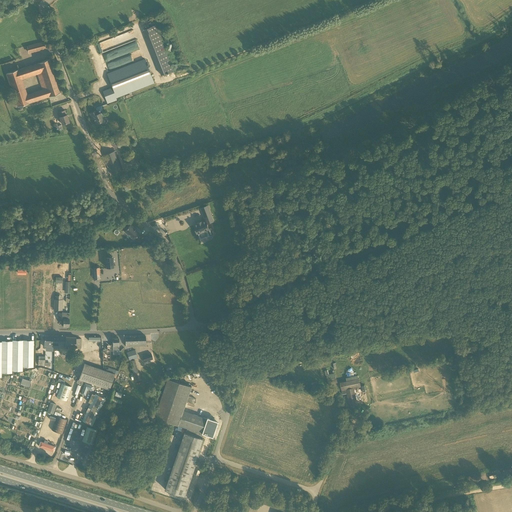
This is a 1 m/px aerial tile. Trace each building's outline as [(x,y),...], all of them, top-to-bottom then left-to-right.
[(144,30),(146,35),(158,31),(155,25),(144,30)] [(27,45),(29,53),(46,49),(44,41),(27,45)] [(95,46),(99,54),(107,50),(103,42),(95,46)] [(105,62),(123,54),(123,53),(121,48),(115,51),(114,50),(102,54),(105,62)] [(18,107),(61,93),(50,59),(38,63),(24,68),(18,70),(7,73),(6,74),(18,107)] [(103,91),(107,101),(108,104),(115,101),(114,98),(154,83),(144,59),(107,74),(112,87),(103,91)] [(170,63),(158,67),(162,75),(173,71),(170,63)] [(96,124),(101,122),(101,123),(102,124),(104,124),(105,124),(106,123),(107,122),(107,121),(107,120),(106,119),(105,118),(104,118),(103,118),(100,112),(103,111),(101,106),(96,108),(97,110),(90,113),(93,120),(94,119),(96,124)] [(57,113),(61,125),(69,122),(67,115),(66,115),(65,110),(57,113)] [(110,175),(118,173),(121,172),(120,169),(123,168),(122,164),(116,167),(112,155),(104,158),(110,175)] [(282,168),(284,175),(293,172),(291,165),(282,168)] [(140,184),(139,181),(137,178),(123,185),(126,191),(140,184)] [(198,234),(200,239),(210,236),(207,230),(209,229),(207,224),(213,222),(209,210),(202,213),(205,221),(202,222),(202,221),(197,223),(198,224),(194,225),(197,234),(198,234)] [(130,225),(124,231),(134,239),(139,233),(130,225)] [(143,241),(147,244),(152,239),(148,235),(143,241)] [(113,257),(106,258),(106,268),(114,267),(113,257)] [(63,300),(62,300),(62,296),(55,296),(55,299),(54,299),(54,310),(62,310),(63,300)] [(59,319),(63,319),(63,327),(69,327),(69,314),(68,314),(68,313),(62,313),(59,313),(59,319)] [(52,344),(52,336),(45,336),(44,341),(44,347),(55,347),(55,344),(52,344)] [(80,339),(76,339),(76,338),(66,337),(52,336),(52,344),(55,344),(55,347),(65,348),(80,348),(80,339)] [(146,346),(146,343),(145,336),(125,337),(125,342),(126,346),(146,346)] [(33,358),(34,341),(12,341),(12,342),(3,341),(2,341),(2,343),(0,342),(0,377),(2,377),(1,373),(12,373),(12,371),(23,371),(23,372),(33,370),(33,367),(33,366),(33,358)] [(127,352),(129,360),(135,359),(137,358),(135,350),(127,352)] [(151,352),(141,355),(144,361),(150,359),(151,363),(154,362),(151,352)] [(39,356),(38,365),(44,366),(50,366),(50,363),(44,362),(45,357),(39,356)] [(79,379),(109,390),(115,374),(84,364),(79,379)] [(335,373),(326,375),(329,385),(337,383),(335,373)] [(354,388),(361,386),(359,378),(339,383),(341,391),(342,395),(347,394),(350,408),(358,406),(357,404),(364,403),(361,388),(355,390),(354,388)] [(188,428),(187,430),(186,433),(185,433),(165,490),(185,497),(205,439),(202,439),(204,434),(212,437),(217,422),(184,411),(187,401),(194,404),(196,399),(188,396),(192,387),(168,379),(155,417),(188,428)] [(72,387),(61,383),(56,397),(67,401),(72,387)] [(85,383),(81,394),(85,395),(87,389),(92,391),(94,386),(85,383)] [(106,400),(95,395),(82,421),(93,426),(106,400)] [(122,401),(113,397),(111,402),(121,406),(122,401)] [(53,414),(56,404),(50,402),(47,412),(53,414)] [(67,420),(57,416),(52,431),(62,434),(67,420)] [(73,422),(68,436),(92,444),(97,430),(73,422)] [(40,441),(38,447),(53,452),(55,447),(47,444),(48,441),(44,440),(43,442),(40,441)]
